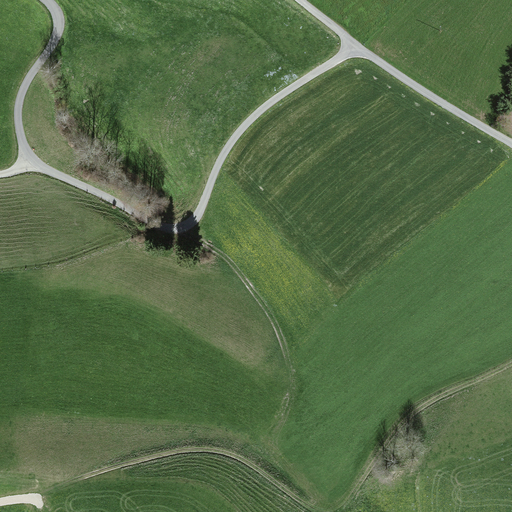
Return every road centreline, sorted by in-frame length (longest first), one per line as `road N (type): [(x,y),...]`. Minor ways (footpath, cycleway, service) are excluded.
road 1 (unclassified): [(46,0),(58,31),(18,103),(25,152),(166,228),(191,222),(224,151),(253,116),(356,44)]
road 2 (track): [(310,511),(246,464),(208,452),(159,457),(41,497),(0,502)]
road 3 (track): [(511,363),(410,414),(334,511)]
road 4 (unclassified): [(511,143),(356,44)]
